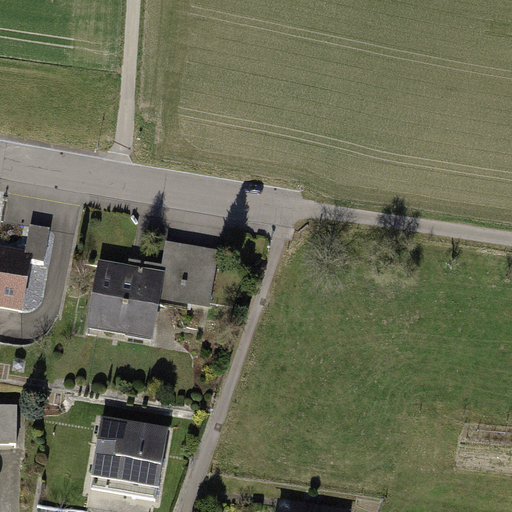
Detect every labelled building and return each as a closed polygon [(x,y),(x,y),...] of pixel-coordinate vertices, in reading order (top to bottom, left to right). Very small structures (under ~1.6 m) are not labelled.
[(24,254),(0,250),(0,311),(23,316),(32,263),(42,265),(48,231),(28,228),(24,254)] [(101,263),(88,335),(156,347),(164,302),(211,310),(221,251),(165,242),(161,266),(129,261),(128,268),(101,263)] [(19,408),(0,408),(0,450),(18,450),(19,408)] [(169,432),(104,420),(91,489),(157,500),(169,432)] [(343,511),(278,503),(276,511),(343,511)]
